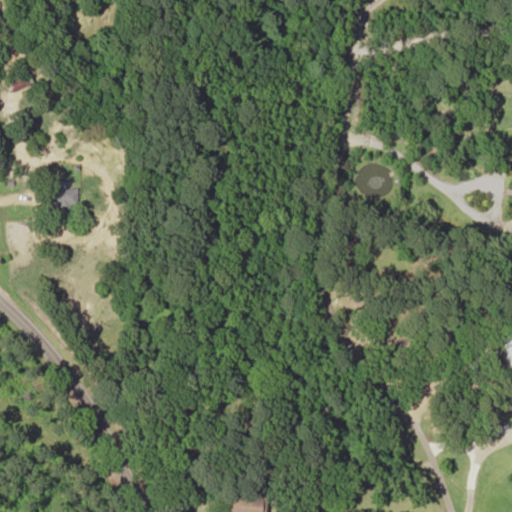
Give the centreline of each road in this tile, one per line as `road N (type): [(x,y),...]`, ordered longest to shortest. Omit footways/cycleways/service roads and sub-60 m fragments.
road 1 (residential): [(451,511),(404,418),(324,301),(346,35),(371,0)]
road 2 (tertiary): [(0,302),(82,397),(126,479)]
